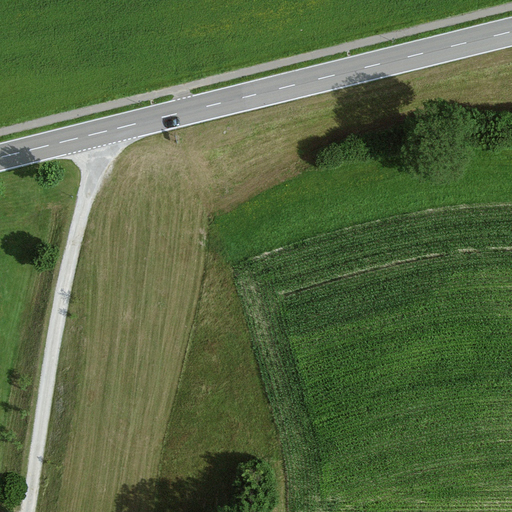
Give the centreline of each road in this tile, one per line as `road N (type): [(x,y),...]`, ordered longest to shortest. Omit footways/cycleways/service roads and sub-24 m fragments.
road 1 (secondary): [(511,31),(102,131)]
road 2 (residential): [(102,131),(70,257),(27,511)]
